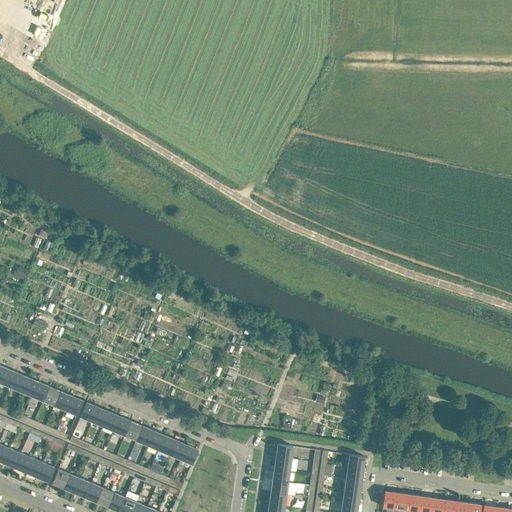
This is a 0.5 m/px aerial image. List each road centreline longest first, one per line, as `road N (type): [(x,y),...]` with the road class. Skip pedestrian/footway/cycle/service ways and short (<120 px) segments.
road 1 (track): [(511,311),(280,224),(0,54)]
road 2 (residential): [(236,511),(242,459),(231,444),(0,348)]
road 3 (residential): [(511,491),(388,474),(377,483),(373,511)]
